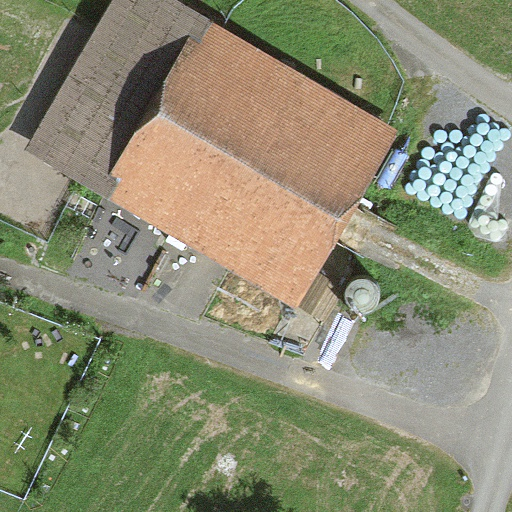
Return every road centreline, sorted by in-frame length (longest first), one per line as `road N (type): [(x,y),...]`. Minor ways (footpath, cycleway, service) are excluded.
road 1 (track): [(0,273),(507,450)]
road 2 (track): [(511,106),(363,0)]
